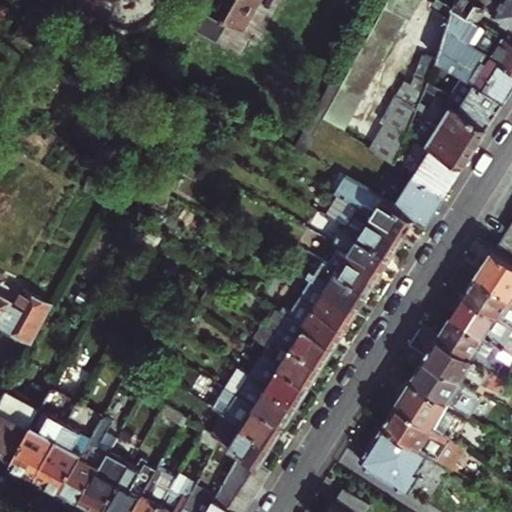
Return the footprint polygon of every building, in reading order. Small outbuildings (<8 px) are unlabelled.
[(0,0),(0,17),(3,19),(10,5),(0,0)] [(217,0),(212,10),(203,5),(193,23),(219,38),(229,21),(242,28),(258,0),(217,0)] [(327,115),(389,0),(379,0),(298,146),(307,151),(327,115)] [(349,129),(418,0),(389,0),(327,115),(349,129)] [(462,7),(482,19),(489,8),(511,21),(511,0),(457,0),(456,3),(462,7)] [(507,100),(511,93),(511,38),(482,19),(462,7),(441,59),(476,81),(507,100)] [(393,89),(370,143),(399,161),(429,87),(432,81),(441,59),(416,52),(402,93),(393,89)] [(191,98),(197,89),(176,77),(170,87),(191,98)] [(454,94),(432,81),(429,87),(448,98),(451,100),(454,94)] [(476,81),(461,106),(492,125),(507,100),(476,81)] [(435,135),(455,103),(451,100),(448,98),(429,131),(435,135)] [(435,143),(467,164),(492,125),(461,106),(455,103),(435,135),(429,131),(425,136),(435,143)] [(449,193),(467,164),(435,143),(416,172),(449,193)] [(449,193),(416,172),(397,203),(419,215),(430,222),(449,193)] [(397,203),(371,188),(360,206),(407,234),(419,215),(397,203)] [(395,251),(407,234),(360,206),(348,224),(395,251)] [(395,251),(348,224),(337,242),(343,245),(384,269),(395,251)] [(511,224),(498,246),(511,255),(511,224)] [(373,287),(384,269),(343,245),(332,263),(373,287)] [(511,255),(498,246),(482,272),(511,290),(511,255)] [(319,279),(362,305),(373,287),(332,263),(326,259),(318,271),(313,269),(310,274),(314,276),(319,279)] [(470,291),(511,317),(511,290),(482,272),(470,291)] [(303,295),(308,298),(319,279),(314,276),(303,295)] [(350,324),(362,305),(319,279),(308,298),(350,324)] [(13,296),(0,288),(0,319),(33,337),(53,300),(20,282),(13,296)] [(511,317),(470,291),(456,312),(506,345),(511,348),(511,317)] [(291,313),(339,342),(350,324),(308,298),(303,295),(295,307),(288,302),(284,308),(291,313)] [(511,361),(500,355),(506,345),(456,312),(442,333),(509,376),(511,371),(511,361)] [(280,331),(327,361),(339,342),(291,313),(280,331)] [(291,353),(284,363),(313,382),(327,361),(280,331),(273,342),(291,353)] [(500,390),(509,376),(442,333),(429,354),(467,378),(471,371),(491,384),(500,390)] [(266,352),(284,363),(291,353),(273,342),(266,352)] [(271,383),(301,402),(313,382),(284,363),(266,352),(261,361),(278,372),(271,383)] [(416,374),(456,400),(474,411),(487,391),(467,378),(429,354),(416,374)] [(271,383),(278,372),(261,361),(253,372),(271,383)] [(471,371),(467,378),(487,391),(491,384),(471,371)] [(265,392),(258,402),(288,421),(301,402),(271,383),(253,372),(248,381),(265,392)] [(416,374),(400,400),(458,437),(472,417),(453,405),(456,400),(416,374)] [(258,402),(265,392),(248,381),(241,392),(258,402)] [(228,411),(276,441),(288,421),(258,402),(241,392),(229,384),(217,404),(228,411)] [(458,437),(400,400),(387,420),(437,451),(439,453),(455,463),(468,443),(458,437)] [(43,470),(73,418),(46,402),(37,419),(17,456),(43,470)] [(168,402),(162,411),(185,425),(191,416),(168,402)] [(2,447),(17,456),(37,419),(32,417),(29,422),(0,405),(0,450),(1,450),(2,447)] [(215,432),(243,450),(263,462),(276,441),(228,411),(215,432)] [(43,470),(69,484),(98,432),(73,418),(43,470)] [(437,451),(387,420),(364,457),(413,489),(437,451)] [(69,484),(87,493),(115,442),(98,432),(69,484)] [(86,495),(108,507),(133,459),(121,453),(127,442),(118,436),(115,442),(87,493),(86,495)] [(243,450),(216,500),(209,511),(247,511),(274,469),(263,462),(243,450)] [(116,511),(135,511),(157,472),(150,468),(151,466),(147,464),(146,466),(133,459),(108,507),(116,511)] [(135,511),(156,511),(176,477),(178,473),(162,463),(157,472),(135,511)] [(176,477),(156,511),(183,511),(196,489),(176,477)] [(209,511),(216,500),(207,495),(210,490),(199,483),(196,489),(183,511),(209,511)] [(347,486),(330,511),(365,511),(372,502),(347,486)]
